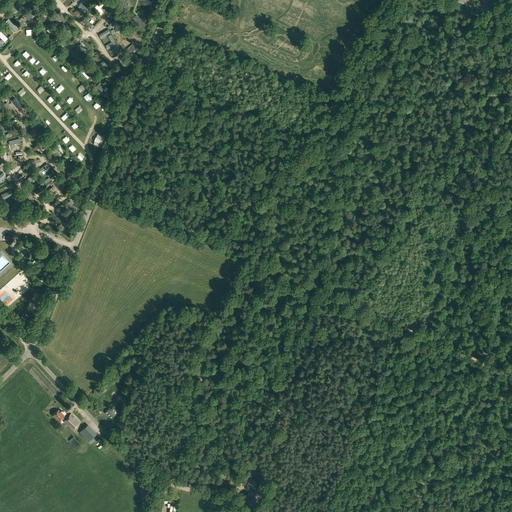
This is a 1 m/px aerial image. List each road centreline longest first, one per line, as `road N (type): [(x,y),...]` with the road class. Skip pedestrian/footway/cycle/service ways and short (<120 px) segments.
road 1 (unclassified): [(30,351),(171,0)]
road 2 (unknown): [(391,0),(324,137),(291,152),(238,255)]
road 3 (track): [(511,379),(307,286)]
road 4 (unclassified): [(146,511),(127,457),(30,351)]
road 5 (track): [(238,255),(96,190)]
